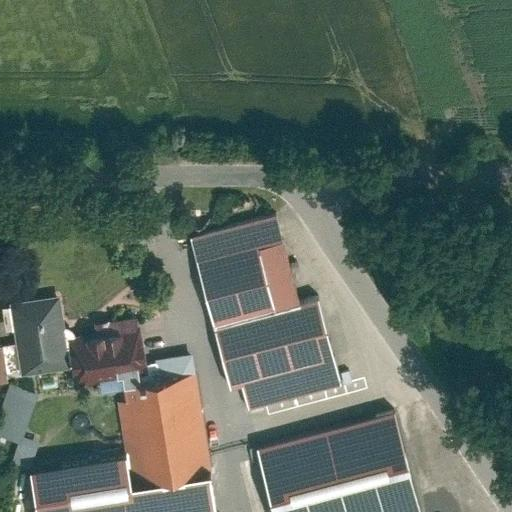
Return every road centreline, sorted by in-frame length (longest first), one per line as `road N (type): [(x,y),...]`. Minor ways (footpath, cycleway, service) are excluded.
road 1 (unclassified): [(319,175),(332,245),(511,506)]
road 2 (residential): [(0,177),(319,175)]
road 3 (residential): [(319,175),(511,172)]
